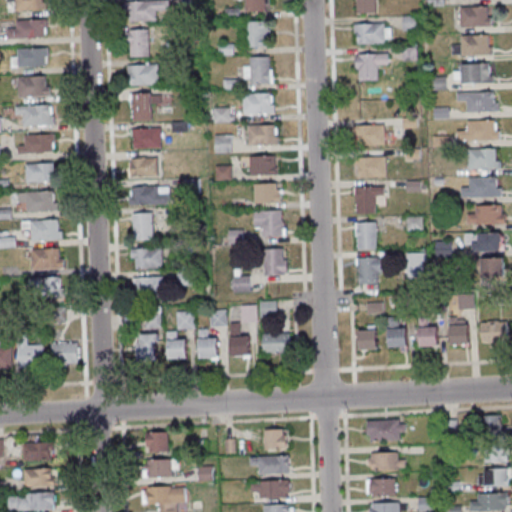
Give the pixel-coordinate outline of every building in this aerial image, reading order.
[(43,0),(15,0),(16,10),(44,10),(43,0)] [(170,0),(126,0),(126,20),(157,20),(157,9),(170,9),(170,0)] [(245,0),(245,10),(264,10),(264,0),(245,0)] [(377,12),(377,0),(355,0),(355,12),(377,12)] [(492,6),(461,6),(461,26),(492,26),(492,6)] [(416,16),(404,16),(404,30),(416,30),(416,16)] [(8,29),(8,37),(47,37),(47,19),(17,19),(17,29),(8,29)] [(269,46),(269,21),(247,21),(247,46),(269,46)] [(391,23),(354,23),(354,42),(391,42),(391,23)] [(149,29),(129,29),(129,56),(149,56),(149,29)] [(462,34),(462,45),(452,45),(452,55),(493,55),(493,34),(462,34)] [(49,48),(12,48),(12,66),(49,66),(49,48)] [(356,53),(356,80),(378,80),(378,63),(389,63),(389,53),(356,53)] [(272,56),(245,56),(245,82),(272,82),(272,56)] [(159,83),(159,63),(129,63),(129,83),(159,83)] [(494,82),(494,63),(461,63),(461,72),(455,72),(455,82),(494,82)] [(19,76),(19,96),(51,96),(51,76),(19,76)] [(499,91),(457,91),(457,101),(467,101),(467,111),(499,111),(499,91)] [(131,119),(153,119),(153,105),(161,105),(161,92),(131,92),(131,119)] [(244,92),(244,113),(274,113),(274,92),(244,92)] [(55,104),(17,104),(17,114),(26,114),(26,125),(55,125),(55,104)] [(231,122),(231,107),(214,107),(214,122),(231,122)] [(457,130),(457,139),(500,139),(500,120),(467,120),(467,130),(457,130)] [(277,124),(248,124),(248,144),(277,144),(277,124)] [(354,144),(385,144),(385,124),(354,124),(354,144)] [(162,128),(132,128),(132,148),(162,148),(162,128)] [(27,144),(19,144),(19,152),(55,152),(55,133),(27,133),(27,144)] [(233,152),(233,134),(215,134),(215,152),(233,152)] [(469,148),(469,169),(500,169),(500,148),(469,148)] [(277,174),(277,155),(244,155),(244,165),(249,165),(249,174),(277,174)] [(357,176),(387,176),(387,156),(357,156),(357,176)] [(159,175),(159,157),(129,157),(129,175),(159,175)] [(54,181),(54,162),(27,162),(27,181),(54,181)] [(232,164),(217,164),(217,179),(232,179),(232,164)] [(501,176),(471,176),(471,187),(462,187),(462,197),(501,197),(501,176)] [(255,182),(255,202),(282,202),(282,182),(255,182)] [(169,203),(169,185),(131,185),(131,204),(169,203)] [(356,212),(376,212),(376,196),(385,196),(385,186),(356,186),(356,212)] [(55,191),(19,191),(19,202),(28,202),(28,210),(55,210),(55,191)] [(505,223),(505,204),(477,204),(477,213),(468,213),(468,223),(505,223)] [(283,210),(255,210),(255,227),(263,227),(263,236),(283,236),(283,210)] [(134,212),(134,239),(153,239),(153,212),(134,212)] [(33,239),(62,239),(62,219),(22,219),(22,228),(33,228),(33,239)] [(377,222),(357,222),(357,249),(377,249),(377,222)] [(503,232),(466,232),(466,251),(503,251),(503,232)] [(14,238),(2,238),(2,246),(14,246),(14,238)] [(436,255),(453,255),(453,240),(436,240),(436,255)] [(64,269),(64,248),(32,248),(32,269),(64,269)] [(132,248),(132,268),(162,268),(162,248),(132,248)] [(288,248),(264,248),(264,275),(288,275),(288,248)] [(358,283),(382,283),(382,256),(358,256),(358,283)] [(505,276),(505,257),(482,257),(482,276),(505,276)] [(234,275),(234,291),(251,291),(251,275),(234,275)] [(164,276),(134,276),(134,295),(164,295),(164,276)] [(62,277),(28,277),(28,296),(62,296),(62,277)] [(474,307),(474,294),(460,294),(460,307),(474,307)] [(256,304),(242,304),(242,322),(256,322),(256,304)] [(227,325),(227,309),(211,309),(211,325),(227,325)] [(177,311),(177,327),(195,327),(194,310),(177,311)] [(420,346),(438,346),(438,326),(428,326),(428,318),(420,318),(420,346)] [(409,327),(396,327),(396,319),(389,319),(389,348),(409,348),(409,327)] [(472,319),(451,319),(451,345),(472,345),(472,319)] [(510,342),(510,321),(481,321),(481,342),(510,342)] [(239,325),(232,325),(232,356),(253,356),(253,335),(239,335),(239,325)] [(379,349),(379,326),(359,326),(359,349),(379,349)] [(200,358),(219,358),(219,337),(208,337),(208,329),(200,329),(200,358)] [(168,358),(189,358),(189,339),(176,339),(176,331),(168,331),(168,358)] [(264,352),(291,352),(291,332),(264,332),(264,352)] [(138,333),(138,362),(159,362),(159,333),(138,333)] [(18,367),(44,367),(44,342),(19,342),(18,367)] [(79,342),(52,342),(52,363),(79,363),(79,342)] [(482,415),(482,433),(505,433),(505,415),(482,415)] [(368,440),(405,440),(405,420),(368,420),(368,440)] [(264,449),(288,449),(288,428),(264,428),(264,449)] [(147,451),(169,451),(169,431),(147,431),(147,451)] [(24,459),(55,459),(55,442),(24,442),(24,459)] [(509,461),(508,443),(485,443),(485,462),(509,461)] [(370,469),(405,469),(405,452),(370,452),(370,469)] [(261,472),(291,472),(291,455),(250,455),(250,465),(261,465),(261,472)] [(148,476),(179,476),(179,459),(148,459),(148,476)] [(55,485),(55,468),(25,468),(25,485),(55,485)] [(480,485),(509,485),(509,468),(480,468),(480,485)] [(397,477),(368,477),(368,495),(397,495),(397,477)] [(291,479),(253,479),(253,497),(291,497),(291,479)] [(148,486),(148,504),(159,504),(159,511),(177,511),(177,503),(186,503),(186,486),(148,486)] [(9,511),(56,511),(56,492),(9,492),(9,511)] [(510,493),(479,493),(479,501),(471,501),(471,510),(510,510),(510,493)] [(420,511),(434,511),(434,496),(420,496),(420,511)] [(401,511),(401,502),(370,502),(369,511),(401,511)]
